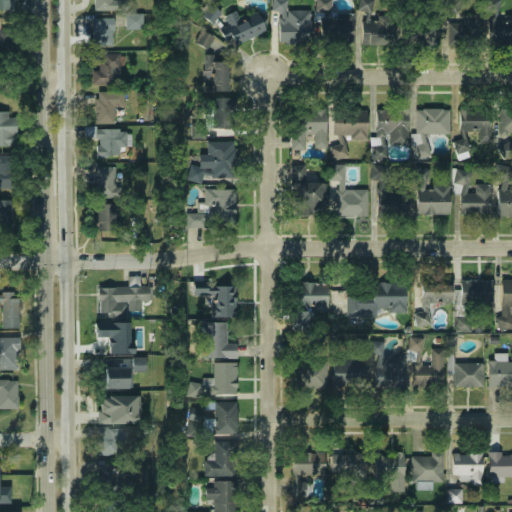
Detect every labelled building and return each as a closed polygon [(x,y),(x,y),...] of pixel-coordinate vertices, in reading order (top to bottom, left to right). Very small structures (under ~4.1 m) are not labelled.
[(15,0),(0,0),(0,11),(15,11),(15,0)] [(113,10),(113,0),(90,0),(90,10),(113,10)] [(278,42),(309,42),(309,11),(285,11),(285,0),(271,0),(271,11),(278,11),(278,42)] [(352,44),(351,14),(330,14),(330,0),(317,0),(319,46),(352,44)] [(373,0),(358,0),(358,11),(372,12),(373,0)] [(457,0),(441,0),(441,13),(456,14),(457,0)] [(486,0),(486,43),(511,43),(511,16),(499,16),(499,0),(486,0)] [(214,23),(221,13),(212,6),(204,17),(214,23)] [(126,30),(143,29),(143,13),(125,13),(126,30)] [(420,47),(437,47),(437,15),(420,15),(420,47)] [(478,15),(461,15),(461,23),(448,23),(448,43),(478,43),(478,15)] [(89,18),(89,46),(112,46),(112,18),(89,18)] [(265,34),(261,18),(228,28),(232,43),(265,34)] [(391,43),(391,21),(364,21),(364,43),(391,43)] [(208,49),(213,36),(204,33),(199,45),(208,49)] [(0,52),(9,52),(8,35),(0,34),(0,52)] [(97,70),(90,70),(90,85),(120,85),(120,58),(97,58),(97,70)] [(227,92),(227,58),(202,58),(202,92),(227,92)] [(116,92),(95,92),(95,124),(116,124),(116,92)] [(203,101),(203,129),(240,129),(240,101),(203,101)] [(414,110),(414,158),(426,158),(426,145),(420,145),(420,135),(447,134),(447,109),(414,110)] [(366,140),(365,110),(332,111),(333,145),(330,145),(330,159),(345,159),(344,141),(366,140)] [(386,132),(386,144),(407,144),(407,110),(374,110),(374,132),(386,132)] [(457,110),(457,132),(478,132),(478,142),(490,142),(490,110),(457,110)] [(511,110),(498,110),(498,133),(511,133),(511,110)] [(0,143),(7,143),(7,135),(14,135),(14,114),(0,114),(0,143)] [(290,149),(325,149),(325,114),(290,114),(290,149)] [(95,157),(118,158),(118,146),(127,147),(127,129),(83,128),(83,137),(96,137),(95,157)] [(458,157),(471,152),(466,138),(453,142),(458,157)] [(232,142),(206,142),(206,155),(197,155),(197,166),(187,166),(187,182),(202,182),(202,178),(233,177),(232,142)] [(500,157),(509,158),(511,144),(503,143),(503,149),(501,148),(500,157)] [(0,188),(10,188),(10,156),(0,156),(0,188)] [(323,183),(303,183),(303,165),(290,165),(290,216),(323,216),(323,183)] [(387,165),(371,165),(371,181),(387,181),(387,165)] [(95,197),(114,197),(114,167),(95,167),(95,197)] [(329,167),(330,181),(335,181),(335,217),(361,217),(361,193),(343,193),(342,167),(329,167)] [(448,186),(426,186),(426,170),(416,170),(416,215),(448,215),(448,186)] [(459,214),(486,214),(487,193),(468,193),(468,171),(453,171),(452,192),(459,192),(459,214)] [(511,216),(511,187),(497,187),(497,216),(511,216)] [(203,203),(195,203),(195,213),(184,213),(184,227),(234,227),(234,190),(203,190),(203,203)] [(407,216),(407,191),(375,191),(375,216),(407,216)] [(0,227),(12,227),(12,202),(0,202),(0,227)] [(116,231),(116,205),(95,205),(95,231),(116,231)] [(511,326),(511,303),(511,280),(499,280),(500,326),(511,326)] [(490,281),(456,281),(457,315),(491,315),(490,281)] [(306,311),(326,311),(326,283),(292,283),(292,331),(306,331),(306,311)] [(371,296),(344,296),(344,315),(375,315),(375,311),(406,311),(406,283),(371,283),(371,296)] [(450,284),(421,284),(421,306),(450,306),(450,284)] [(97,288),(97,315),(146,314),(146,287),(97,288)] [(234,287),(192,287),(192,296),(210,296),(210,317),(234,317),(234,287)] [(17,328),(17,292),(0,292),(0,304),(1,304),(1,328),(17,328)] [(471,318),(456,317),(455,331),(471,331),(471,318)] [(115,334),(121,334),(121,323),(97,323),(97,351),(115,351),(115,334)] [(235,358),(235,343),(225,343),(225,323),(201,323),(201,358),(235,358)] [(445,351),(456,351),(456,336),(445,336),(445,351)] [(0,369),(17,369),(17,338),(0,338),(0,369)] [(420,339),(410,339),(410,354),(420,354),(420,339)] [(410,387),(443,387),(443,349),(429,349),(429,364),(410,364),(410,387)] [(146,357),(132,357),(132,371),(146,371),(146,357)] [(403,387),(403,358),(378,358),(378,387),(403,387)] [(511,386),(511,363),(504,363),(504,360),(487,360),(487,386),(511,386)] [(117,369),(108,369),(108,361),(97,361),(97,388),(117,388),(117,369)] [(290,361),(290,388),(325,388),(325,361),(290,361)] [(331,387),(363,387),(363,361),(331,361),(331,387)] [(235,363),(212,363),(212,379),(202,379),(202,387),(208,387),(208,395),(235,395),(235,363)] [(453,386),(477,386),(477,364),(453,364),(453,386)] [(0,409),(16,409),(16,380),(0,380),(0,409)] [(98,424),(123,424),(123,395),(103,395),(103,406),(98,406),(98,424)] [(235,402),(213,402),(213,436),(235,436),(235,402)] [(188,418),(201,421),(204,411),(191,408),(188,418)] [(97,429),(97,456),(120,456),(120,429),(97,429)] [(202,476),(233,476),(233,442),(213,442),(213,459),(202,459),(202,476)] [(441,451),(429,451),(429,456),(410,456),(410,482),(441,482),(441,451)] [(292,474),(324,474),(324,452),(292,452),(292,474)] [(331,472),(349,472),(349,482),(364,482),(364,453),(331,453),(331,472)] [(451,453),(451,481),(481,481),(481,453),(451,453)] [(487,477),(511,477),(511,453),(487,453),(487,477)] [(402,477),(402,455),(374,455),(374,477),(402,477)] [(97,491),(114,491),(114,461),(97,461),(97,491)] [(0,502),(13,502),(12,488),(11,471),(0,471),(0,502)] [(207,499),(212,499),(212,511),(235,511),(235,481),(207,481),(207,499)] [(416,490),(432,491),(432,482),(417,481),(416,490)] [(446,503),(462,503),(462,489),(447,489),(446,503)]
